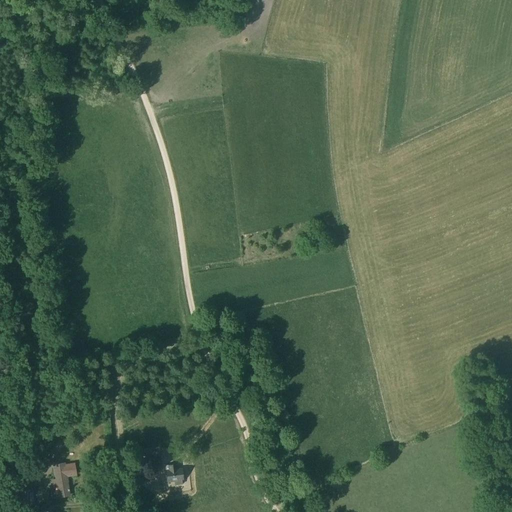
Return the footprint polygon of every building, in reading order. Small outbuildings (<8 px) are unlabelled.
[(136,469),(148,467),(149,467),(161,466),(160,462),(160,458),(152,459),(135,461),(136,469)] [(207,460),(209,472),(215,471),(213,458),(207,460)] [(35,469),(48,467),(47,459),(34,462),(35,469)] [(73,463),(64,465),(59,466),(58,463),(55,463),(55,466),(54,466),(55,475),(59,498),(69,497),(66,477),(75,476),(73,463)] [(166,482),(167,482),(174,481),(174,486),(183,485),(182,480),(183,480),(182,469),(177,470),(177,465),(165,466),(166,471),(165,471),(166,482)] [(20,491),(20,505),(34,505),(33,490),(20,491)]
